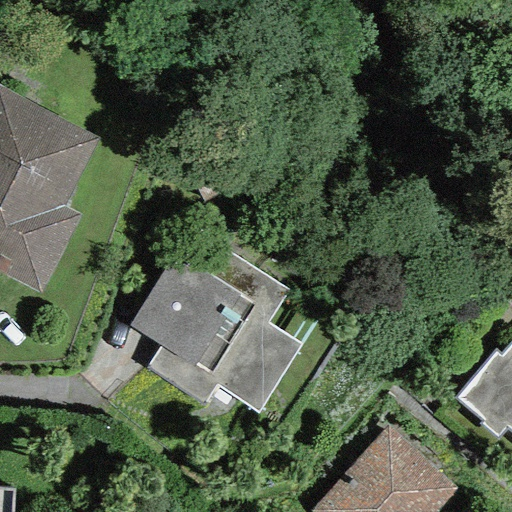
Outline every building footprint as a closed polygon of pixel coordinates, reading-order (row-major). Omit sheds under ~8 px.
[(97,139),(0,89),(0,274),(37,294),(78,215),(62,207),(97,139)] [(200,270),(174,253),(129,324),(161,344),(146,368),(205,405),(216,387),(257,413),(301,344),(266,322),(287,290),(216,245),(200,270)] [(511,341),(499,355),(493,350),(454,397),(482,421),(478,424),(492,436),(496,439),(506,428),(511,432),(511,341)] [(436,511),(456,490),(386,428),(310,511),(436,511)] [(0,511),(13,511),(16,488),(0,486),(0,511)]
